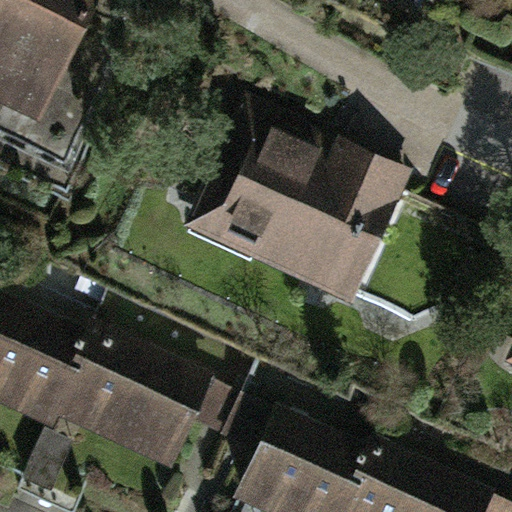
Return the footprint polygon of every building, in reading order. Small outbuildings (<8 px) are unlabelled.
[(0,0),(0,107),(53,133),(117,0),(0,0)] [(486,0),(418,0),(476,24),(486,0)] [(454,194),(298,130),(246,254),(401,319),(454,194)] [(262,378),(41,300),(6,399),(226,477),(262,378)] [(511,511),(511,490),(316,414),(282,500),(311,511),(511,511)]
